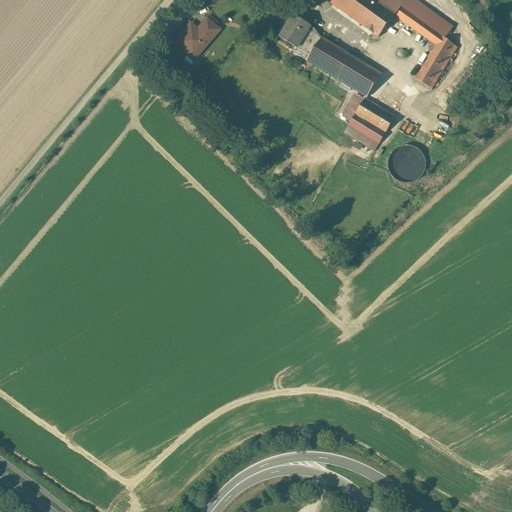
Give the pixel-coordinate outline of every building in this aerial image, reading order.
[(374,0),(333,0),(331,4),(378,38),(395,14),(374,0)] [(402,5),(395,0),(374,0),(395,14),(402,5)] [(440,35),(403,8),(397,16),(437,45),(416,80),(432,89),(457,48),(439,35),(440,35)] [(310,27),(293,17),(280,38),(297,48),(298,45),(311,54),(321,39),(312,34),(314,30),(310,27)] [(219,30),(206,19),(197,30),(197,31),(197,32),(200,34),(201,34),(204,31),(212,38),(219,30)] [(197,30),(189,24),(174,42),(182,49),(182,52),(186,55),(183,59),(183,61),(190,66),(199,55),(199,54),(202,50),(202,48),(207,42),(208,43),(212,38),(204,31),(201,34),(200,34),(197,32),(197,31),(197,30)] [(381,75),(321,39),(311,54),(307,61),(367,98),(381,75)] [(385,111),(365,99),(350,125),(344,134),(374,152),(395,117),(385,111)] [(398,113),(388,107),(385,111),(395,117),(398,113)] [(407,150),(404,150),(401,150),(399,151),(396,152),(394,153),(392,155),(391,156),(390,157),(388,159),(387,162),(386,164),(386,166),(386,167),(386,170),(386,171),(387,173),(388,175),(389,177),(391,180),(393,182),(396,183),(398,184),(400,185),(402,185),(405,185),(408,185),(410,184),(412,183),(415,182),(417,180),(418,179),(419,178),(420,176),(421,174),(422,172),(423,170),(423,167),(423,166),(422,164),(422,163),(421,160),(420,158),(418,156),(416,155),(415,154),(413,152),(412,152),(410,151),(407,150)]
